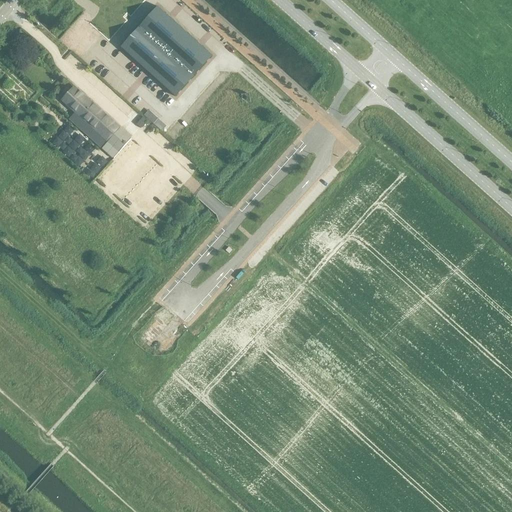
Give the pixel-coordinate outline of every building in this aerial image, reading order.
[(121,47),(176,97),(176,96),(175,95),(211,55),(212,56),(213,56),(157,6),(157,7),(158,8),(122,48),(121,47)] [(121,44),(145,18),(137,10),(113,36),(121,44)] [(268,109),(235,80),(196,124),(230,153),(268,109)] [(102,148),(119,128),(75,88),(63,101),(75,112),(69,119),(102,148)] [(141,128),(147,120),(143,116),(136,124),(141,128)] [(162,131),(166,126),(158,118),(153,123),(162,131)] [(59,136),(53,143),(80,166),(86,159),(82,156),(93,143),(70,123),(64,129),(70,134),(64,140),(59,136)]
